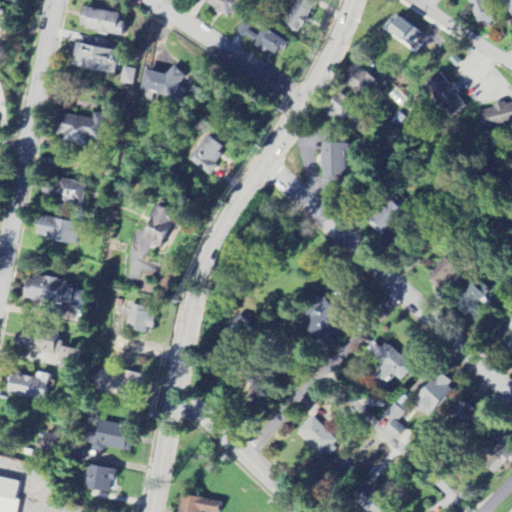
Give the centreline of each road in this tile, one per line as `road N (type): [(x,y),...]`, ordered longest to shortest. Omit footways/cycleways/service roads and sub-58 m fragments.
road 1 (tertiary): [(152,511),(206,263),(287,130),(350,0)]
road 2 (residential): [(511,397),(266,162)]
road 3 (residential): [(0,280),(54,0)]
road 4 (residential): [(243,458),(404,294)]
road 5 (residential): [(299,511),(175,395)]
road 6 (residential): [(265,80),(147,0)]
